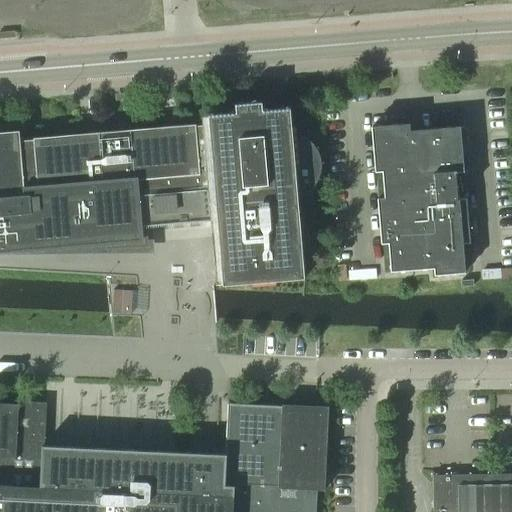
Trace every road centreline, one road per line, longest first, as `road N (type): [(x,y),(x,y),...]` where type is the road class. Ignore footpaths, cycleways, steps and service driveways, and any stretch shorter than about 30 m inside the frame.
road 1 (tertiary): [(188,56),(511,33)]
road 2 (residential): [(511,369),(321,371)]
road 3 (tertiary): [(0,71),(188,56)]
